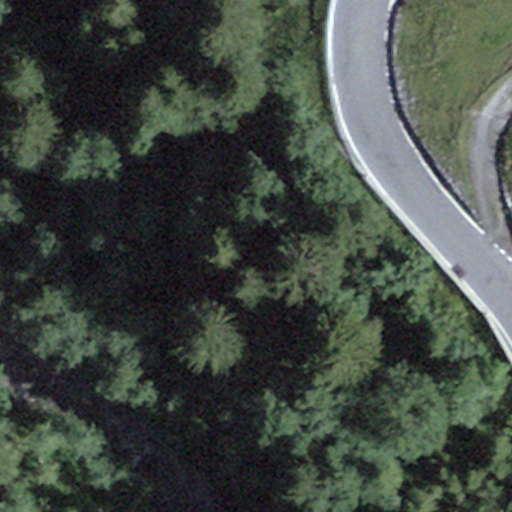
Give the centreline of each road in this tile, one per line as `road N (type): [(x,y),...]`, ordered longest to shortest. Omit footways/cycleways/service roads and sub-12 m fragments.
road 1 (secondary): [(511,299),(415,189),(375,130),(359,73),(365,0)]
road 2 (track): [(490,270),(496,215),(486,139),(511,90)]
